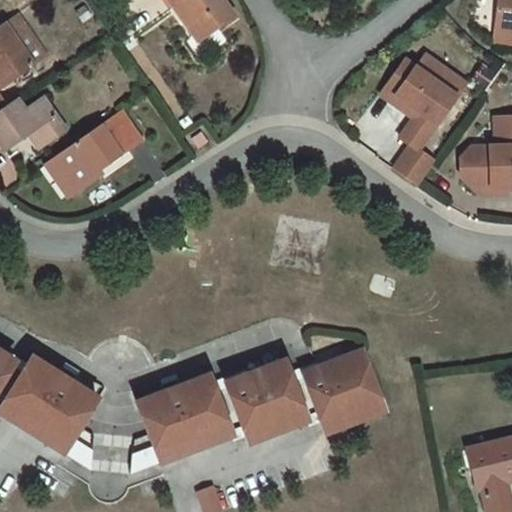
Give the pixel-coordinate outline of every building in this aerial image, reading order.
[(175,0),(195,28),(213,17),(219,25),(235,14),(225,0),(175,0)] [(511,0),(498,0),(494,31),(511,33),(511,0)] [(19,12),(0,24),(0,66),(9,80),(61,45),(32,2),(19,12)] [(201,37),(219,25),(213,17),(195,28),(201,37)] [(428,50),(418,64),(458,93),(468,80),(428,50)] [(411,141),(394,165),(400,170),(415,181),(417,183),(435,159),(419,147),(458,93),(418,64),(407,56),(386,85),(419,109),(414,115),(400,134),(411,141)] [(0,85),(9,80),(0,66),(0,85)] [(381,91),(414,115),(419,109),(386,85),(381,91)] [(0,108),(10,101),(0,87),(0,108)] [(0,108),(0,145),(5,142),(8,146),(26,133),(35,127),(48,146),(66,134),(44,101),(25,113),(16,98),(10,101),(0,108)] [(124,107),(59,151),(82,185),(102,171),(98,165),(143,135),(124,107)] [(40,152),(48,146),(35,127),(26,133),(40,152)] [(204,129),(193,136),(201,147),(212,140),(204,129)] [(460,159),(461,176),(474,189),(507,189),(511,188),(511,132),(495,133),(495,147),(470,148),(460,159)] [(59,151),(48,159),(70,193),(82,185),(59,151)] [(298,378),(321,437),(347,427),(380,413),(357,354),(298,378)] [(0,355),(0,385),(14,365),(0,355)] [(31,361),(0,408),(0,417),(35,440),(86,475),(90,440),(77,431),(95,405),(31,361)] [(221,389),(244,448),(269,438),(303,425),(280,366),(221,389)] [(130,445),(126,480),(193,453),(227,440),(204,381),(132,409),(144,440),(130,445)] [(511,435),(469,449),(480,487),(486,485),(493,511),(505,511),(511,510),(511,495),(507,478),(511,476),(511,435)] [(195,499),(200,511),(214,511),(208,494),(195,499)]
